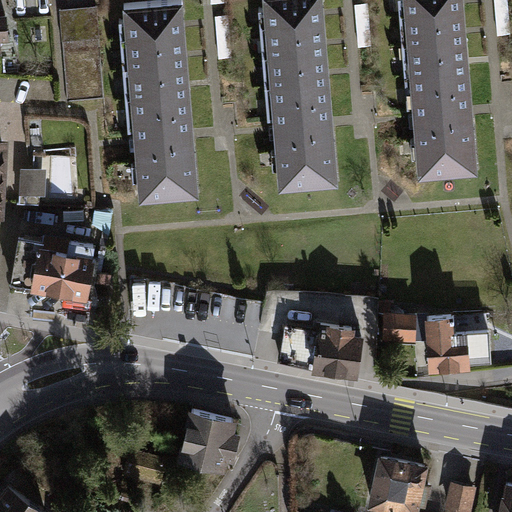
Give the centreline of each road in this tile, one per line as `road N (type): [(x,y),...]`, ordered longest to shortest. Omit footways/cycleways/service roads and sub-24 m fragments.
road 1 (primary): [(0,412),(91,368),(142,365),(283,390)]
road 2 (primary): [(283,390),(511,436)]
road 3 (residential): [(218,511),(283,390)]
